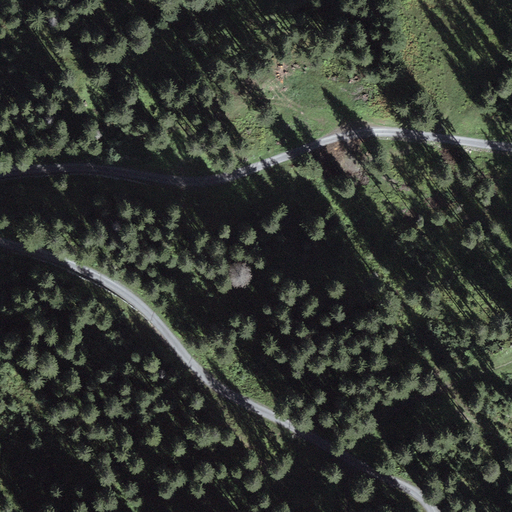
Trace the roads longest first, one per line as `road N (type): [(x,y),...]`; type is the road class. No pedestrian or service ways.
road 1 (track): [(0,174),(100,167),(210,182),(371,132),(511,146)]
road 2 (track): [(435,511),(413,490),(218,389),(120,292),(0,243)]
